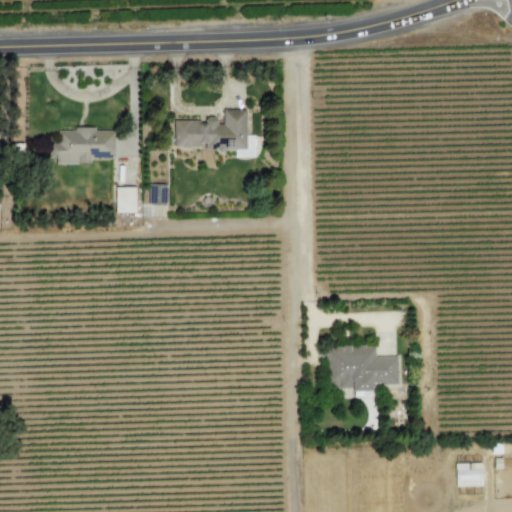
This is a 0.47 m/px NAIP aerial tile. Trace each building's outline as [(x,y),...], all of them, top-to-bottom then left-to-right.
[(172,120),(171,149),(233,150),(233,157),(252,157),(252,135),(244,135),(245,110),(220,110),(220,121),(172,120)] [(89,164),(89,158),(114,158),(114,131),(94,131),(94,127),(73,127),(73,131),(58,131),(58,143),(48,143),(48,164),(89,164)] [(134,213),(134,187),(114,187),(114,213),(134,213)] [(396,384),(395,357),(373,357),(373,347),(348,347),(326,347),(327,389),(351,388),(351,397),(370,397),(370,385),(396,384)] [(480,463),(453,463),(454,487),(480,486),(480,463)]
